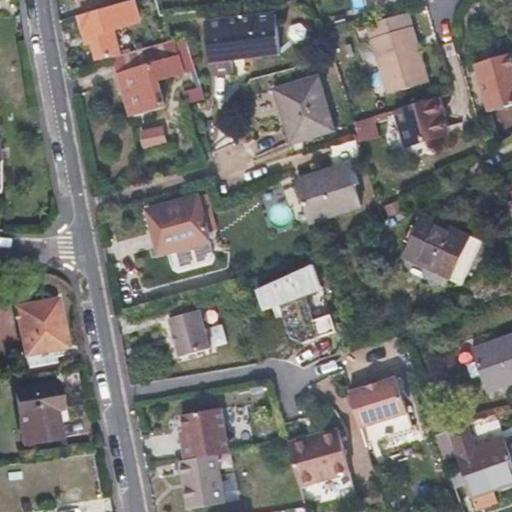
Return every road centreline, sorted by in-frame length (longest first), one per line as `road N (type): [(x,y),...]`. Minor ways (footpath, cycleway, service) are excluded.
road 1 (unknown): [(111,393),(258,366),(290,369),(328,393),(347,426)]
road 2 (residential): [(82,257),(38,0)]
road 3 (residential): [(137,511),(82,257)]
